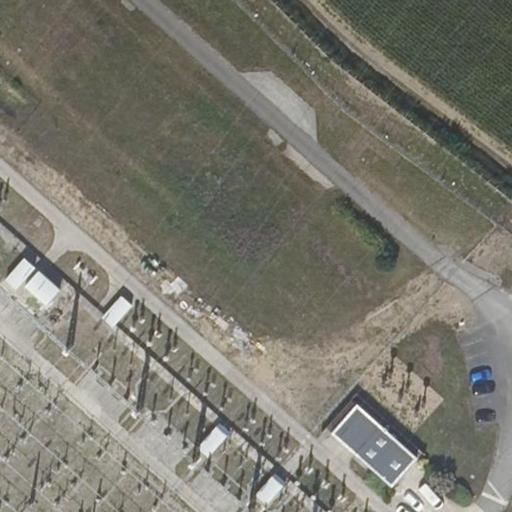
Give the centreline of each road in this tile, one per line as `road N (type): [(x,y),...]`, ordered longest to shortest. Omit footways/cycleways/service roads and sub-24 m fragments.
road 1 (track): [(511,172),(302,0)]
road 2 (unknown): [(284,128),(313,104),(350,112),(358,127),(353,146),(326,164)]
